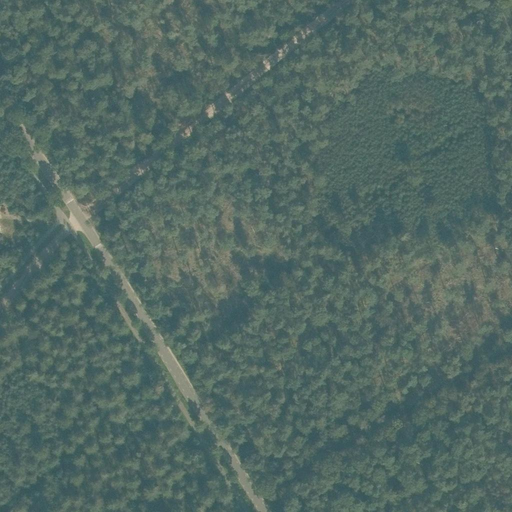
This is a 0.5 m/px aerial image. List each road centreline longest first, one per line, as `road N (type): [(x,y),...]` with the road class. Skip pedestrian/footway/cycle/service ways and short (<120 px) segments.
road 1 (tertiary): [(264,511),(0,103)]
road 2 (track): [(343,0),(68,224)]
